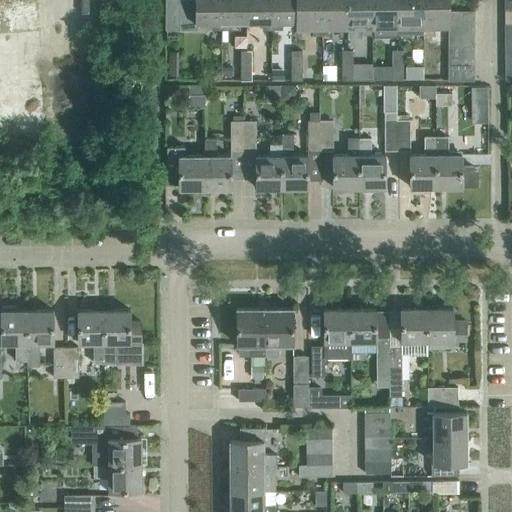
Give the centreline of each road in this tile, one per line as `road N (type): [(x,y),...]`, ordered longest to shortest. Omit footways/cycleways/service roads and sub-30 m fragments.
road 1 (residential): [(511,244),(178,249)]
road 2 (residential): [(352,450),(351,414),(178,416)]
road 3 (residential): [(178,249),(0,258)]
road 4 (residential): [(178,416),(178,249)]
